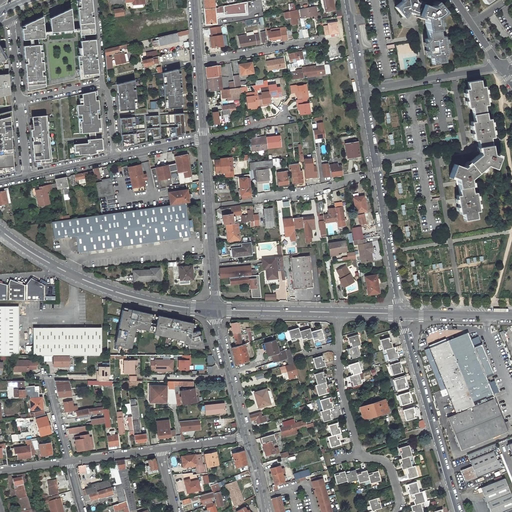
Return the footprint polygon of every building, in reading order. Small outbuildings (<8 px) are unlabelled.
[(91,0),(79,0),(77,1),(80,36),(95,34),(91,0)] [(216,3),(214,3),(214,0),(203,0),(204,9),(215,8),(215,5),(216,5),(216,3)] [(335,11),(333,0),(323,0),(326,12),(335,11)] [(401,0),(402,1),(395,7),(403,17),(408,12),(424,19),(428,38),(425,39),(428,58),(431,57),(432,64),(445,62),(444,55),(447,54),(444,36),(440,36),(437,18),(445,12),(437,2),(431,7),(415,1),(414,0),(401,0)] [(143,6),(143,1),(124,3),(124,8),(126,10),(142,8),(143,6)] [(215,8),(204,9),(205,24),(216,24),(216,20),(217,20),(217,18),(216,18),(215,12),(217,12),(225,12),(225,10),(224,10),(223,5),(219,6),(218,8),(215,8)] [(302,9),(300,9),(302,18),(314,15),(317,14),(317,12),(316,6),(307,8),(302,9)] [(123,8),(114,9),(114,16),(125,15),(125,11),(123,11),(123,8)] [(71,9),(50,19),(51,33),(73,31),(71,9)] [(296,18),(296,16),(299,15),(298,9),(283,12),(284,18),(291,17),(291,19),(296,18)] [(110,24),(115,24),(120,23),(120,20),(126,19),(125,16),(119,17),(120,19),(102,21),(103,24),(104,24),(105,27),(110,26),(110,24)] [(25,29),(22,29),(23,41),(45,39),(43,17),(25,25),(25,29)] [(328,25),(323,26),(324,34),(338,32),(337,22),(327,23),(328,25)] [(220,27),(210,28),(212,37),(212,41),(211,42),(212,48),(223,45),(220,27)] [(288,39),(286,29),(277,31),(277,32),(270,33),(270,31),(266,32),(267,36),(268,36),(269,41),(281,38),(281,41),(288,39)] [(179,42),(177,33),(158,38),(160,47),(179,42)] [(239,37),(240,46),(260,43),(259,35),(247,37),(247,35),(239,37)] [(0,68),(8,68),(8,65),(6,65),(6,60),(7,60),(6,40),(1,40),(1,42),(0,42),(0,68)] [(95,40),(80,41),(82,56),(78,56),(78,57),(82,56),(82,58),(80,58),(81,61),(78,61),(81,61),(81,70),(79,70),(80,80),(98,75),(95,40)] [(39,45),(24,47),(25,59),(27,59),(28,64),(25,64),(27,85),(30,84),(30,90),(30,91),(46,87),(45,76),(42,76),(42,71),(44,71),(45,71),(44,66),(41,66),(41,63),(44,63),(44,62),(41,62),(41,58),(43,58),(43,52),(40,52),(39,45)] [(108,55),(114,54),(116,65),(126,63),(123,53),(122,53),(121,51),(119,51),(119,49),(125,48),(124,45),(105,49),(105,56),(108,55)] [(303,59),(302,51),(289,54),(290,59),(298,58),(298,59),(299,59),(300,60),(303,59)] [(275,60),(266,61),(268,70),(285,67),(284,58),(276,60),(277,61),(275,62),(275,60)] [(254,72),(252,62),(247,63),(239,65),(241,75),(254,72)] [(206,67),(207,77),(217,76),(216,65),(206,67)] [(177,69),(162,73),(163,77),(165,76),(166,84),(163,84),(164,95),(167,95),(167,108),(180,107),(180,104),(182,104),(181,86),(179,87),(179,83),(179,80),(181,80),(180,72),(178,73),(177,69)] [(303,73),(303,70),(292,71),(293,75),(289,75),(290,80),(304,78),(304,75),(305,75),(305,73),(303,73)] [(0,75),(0,97),(11,95),(9,75),(0,75)] [(217,76),(207,77),(208,92),(219,90),(217,76)] [(117,85),(119,111),(133,109),(132,99),(136,99),(135,89),(133,90),(132,86),(135,85),(134,80),(117,85)] [(474,121),(471,121),(472,124),(470,125),(471,129),(472,129),(473,132),(471,133),(472,137),(474,137),(474,140),(477,139),(478,144),(480,154),(469,162),(468,161),(465,164),(466,165),(464,167),(457,165),(455,164),(450,176),(449,177),(453,179),(454,177),(457,178),(460,195),(456,196),(457,199),(455,199),(456,204),(458,203),(458,207),(457,207),(458,212),(459,211),(460,214),(463,214),(464,221),(477,218),(476,211),(479,211),(478,208),(480,208),(479,203),(477,204),(477,200),(478,199),(478,195),(476,196),(476,192),(472,193),(470,179),(481,170),(482,171),(485,168),(484,167),(487,165),(496,169),(500,157),(500,155),(496,154),(496,155),(493,154),(491,141),(490,137),(493,137),(493,133),(494,133),(494,129),(492,129),(491,125),(493,125),(492,121),(491,121),(490,118),(487,119),(485,104),(488,104),(487,101),(489,101),(488,96),(486,97),(486,93),(487,93),(487,88),(485,89),(485,85),(482,86),(480,80),(468,82),(469,88),(466,89),(466,92),(465,92),(465,96),(467,96),(468,100),(466,100),(467,104),(468,104),(469,107),(472,107),(474,121)] [(274,96),(277,96),(277,97),(278,97),(283,97),(281,88),(277,89),(277,85),(269,86),(271,97),(274,96)] [(291,86),(292,94),(298,93),(299,100),(307,99),(309,99),(307,85),(297,87),(297,86),(291,86)] [(235,88),(228,89),(223,90),(224,97),(229,97),(230,96),(230,94),(242,92),(241,87),(240,87),(235,88)] [(88,143),(74,145),(74,152),(78,152),(78,155),(89,154),(89,155),(103,152),(102,139),(96,139),(96,132),(98,132),(98,128),(101,128),(100,118),(97,119),(97,114),(97,110),(99,110),(97,91),(79,95),(79,100),(82,99),(83,105),(80,105),(77,105),(77,115),(81,115),(82,121),(78,122),(79,133),(89,133),(90,140),(87,140),(88,143)] [(272,103),(271,97),(270,94),(270,92),(262,93),(264,104),(272,103)] [(255,107),(255,108),(260,107),(258,95),(246,97),(248,108),(255,107)] [(299,106),(300,110),(300,115),(310,114),(309,104),(307,105),(307,99),(299,100),(297,101),(298,106),(299,106)] [(229,113),(236,112),(235,108),(222,110),(223,117),(229,116),(229,113)] [(12,112),(0,114),(0,174),(14,171),(11,140),(13,140),(12,132),(14,132),(12,112)] [(219,117),(218,117),(217,112),(212,113),(214,124),(221,123),(220,119),(219,117)] [(183,113),(168,114),(169,124),(176,123),(176,126),(169,127),(170,137),(184,134),(183,113)] [(159,139),(158,115),(146,116),(146,121),(151,120),(152,128),(146,128),(147,133),(152,132),(153,141),(159,139)] [(33,130),(31,130),(32,137),(33,137),(33,141),(34,145),(33,145),(34,162),(36,162),(37,166),(45,165),(44,162),(50,162),(51,162),(46,116),(32,117),(33,130)] [(122,148),(137,144),(136,133),(128,134),(128,131),(136,130),(135,117),(120,119),(122,148)] [(325,137),(323,123),(317,123),(318,130),(314,130),(315,139),(325,137)] [(251,139),(252,151),(267,149),(267,148),(266,137),(266,136),(261,137),(261,138),(251,139)] [(275,136),(266,137),(267,148),(281,147),(280,137),(275,137),(275,136)] [(346,144),(348,160),(358,159),(358,160),(360,159),(357,142),(346,144)] [(186,154),(174,157),(176,164),(177,170),(180,184),(192,182),(186,154)] [(221,171),(221,168),(220,163),(222,163),(229,162),(228,157),(220,158),(220,160),(215,161),(216,173),(223,172),(223,171),(221,171)] [(274,166),(273,159),(268,160),(248,162),(249,169),(256,169),(268,167),(274,166)] [(303,161),(305,178),(317,177),(316,166),(312,167),(311,159),(303,160),(303,161)] [(323,178),(330,177),(329,167),(328,163),(321,164),(323,178)] [(133,192),(146,190),(143,180),(146,179),(145,174),(142,174),(140,164),(128,167),(133,192)] [(177,170),(176,164),(168,165),(151,169),(155,188),(172,186),(169,172),(177,170)] [(293,183),(303,182),(301,172),(299,172),(298,164),(289,165),(289,172),(290,174),(292,173),(293,183)] [(329,167),(330,177),(343,175),(342,165),(338,166),(338,164),(334,165),(334,167),(329,167)] [(256,169),(258,181),(269,180),(268,167),(256,169)] [(287,169),(277,170),(279,185),(289,184),(288,177),(290,177),(290,174),(289,172),(287,172),(287,169)] [(93,171),(71,176),(72,185),(95,180),(95,179),(93,171)] [(234,179),(239,178),(240,196),(251,194),(249,177),(245,178),(244,175),(234,177),(234,179)] [(66,177),(54,180),(57,191),(63,189),(64,197),(70,196),(68,188),(66,177)] [(102,181),(95,183),(98,198),(115,195),(111,178),(102,180),(102,181)] [(37,207),(49,205),(47,198),(52,197),(50,185),(31,189),(32,196),(35,196),(37,207)] [(5,204),(10,203),(7,187),(4,188),(5,191),(0,191),(0,204),(1,205),(3,210),(6,210),(5,204)] [(169,192),(171,205),(185,203),(189,202),(187,190),(169,192)] [(367,211),(364,196),(354,198),(356,213),(367,211)] [(24,209),(30,207),(27,198),(21,199),(24,209)] [(59,221),(52,222),(54,239),(76,236),(78,253),(190,237),(185,203),(171,205),(63,220),(59,221)] [(242,214),(241,208),(238,208),(237,206),(231,206),(232,213),(238,212),(238,215),(242,214)] [(335,208),(337,222),(343,221),(341,207),(335,208)] [(272,208),(265,209),(266,221),(273,220),(272,208)] [(325,215),(326,223),(337,222),(335,208),(328,209),(329,214),(325,215)] [(235,223),(235,220),(235,218),(233,218),(232,214),(223,215),(224,225),(226,225),(235,223)] [(303,227),(304,238),(311,237),(310,230),(310,227),(315,226),(313,216),(302,217),(303,227)] [(303,227),(302,217),(293,219),(294,229),(303,227)] [(294,229),(293,219),(283,220),(285,236),(291,235),(291,241),(296,241),(294,229)] [(237,223),(235,223),(226,225),(228,237),(233,237),(234,240),(239,239),(237,223)] [(372,243),(366,244),(366,239),(358,240),(362,263),(371,262),(370,254),(372,253),(373,253),(372,243)] [(345,241),(328,244),(330,254),(337,253),(346,251),(345,241)] [(232,249),(233,257),(252,255),(250,242),(241,243),(242,248),(232,249)] [(356,252),(348,253),(348,256),(343,257),(343,260),(356,259),(356,252)] [(313,288),(310,256),(290,258),(293,290),(313,288)] [(263,268),(268,268),(269,280),(270,279),(270,280),(273,280),(273,279),(277,279),(276,258),(263,259),(263,268)] [(354,281),(346,266),(337,271),(341,279),(340,280),(344,287),(354,281)] [(186,279),(192,279),(191,267),(178,268),(179,281),(186,280),(186,279)] [(159,280),(158,268),(149,268),(149,270),(132,271),(133,281),(159,280)] [(255,275),(255,271),(250,271),(250,268),(229,270),(229,268),(220,269),(221,279),(229,278),(255,275)] [(378,274),(367,276),(368,285),(370,294),(381,293),(379,279),(380,279),(381,282),(383,282),(382,277),(378,277),(378,274)] [(246,282),(250,282),(250,283),(251,297),(260,297),(258,275),(255,275),(229,278),(230,285),(246,284),(246,282)] [(0,298),(48,300),(47,285),(31,278),(26,285),(11,280),(8,286),(0,283),(0,298)] [(0,355),(19,356),(19,306),(0,306),(0,355)] [(150,325),(152,313),(139,311),(138,313),(135,312),(135,310),(128,309),(127,311),(122,310),(119,329),(121,329),(118,342),(116,341),(116,345),(124,346),(124,348),(132,348),(136,328),(149,330),(150,325)] [(173,317),(158,315),(156,326),(155,331),(155,334),(185,340),(184,342),(188,342),(189,347),(205,347),(202,338),(200,338),(199,334),(201,333),(200,329),(193,331),(192,330),(194,322),(179,319),(179,321),(172,320),(173,317)] [(238,322),(230,324),(233,334),(238,333),(237,328),(239,328),(238,322)] [(101,328),(33,328),(34,355),(53,355),(68,355),(101,355),(101,328)] [(290,332),(293,343),(303,340),(301,332),(300,329),(290,332)] [(304,343),(314,340),(312,332),(311,329),(301,332),(303,340),(304,343)] [(326,339),(323,329),(312,332),(314,340),(315,342),(326,339)] [(493,373),(484,351),(482,352),(481,349),(483,348),(481,344),(474,347),(467,332),(429,349),(456,414),(447,418),(461,451),(508,431),(485,376),(493,373)] [(347,338),(350,348),(358,346),(361,345),(358,335),(347,338)] [(385,350),(392,348),(389,337),(379,340),(382,351),(385,350)] [(275,340),(264,343),(268,356),(272,355),(274,362),(287,358),(285,351),(279,352),(275,340)] [(247,347),(246,343),(232,347),(236,364),(248,361),(245,348),(247,347)] [(358,346),(350,348),(347,349),(350,360),(361,357),(358,346)] [(392,348),(385,350),(388,360),(398,357),(396,347),(392,348)] [(68,366),(68,355),(53,355),(53,366),(68,366)] [(328,365),(325,355),(314,358),(317,368),(328,365)] [(38,364),(38,360),(13,360),(14,371),(29,371),(29,369),(36,369),(36,367),(37,364),(38,364)] [(134,374),(133,367),(133,360),(123,361),(124,374),(134,374)] [(173,371),(173,360),(155,360),(155,361),(152,361),(151,362),(151,369),(152,370),(155,370),(155,371),(173,371)] [(182,360),(178,360),(178,369),(189,369),(188,365),(189,360),(182,360)] [(400,361),(389,365),(393,375),(403,372),(400,361)] [(352,376),(363,372),(359,362),(349,365),(352,376)] [(294,375),(298,374),(294,363),(280,367),(282,372),(287,371),(289,377),(294,375)] [(104,381),(106,381),(106,376),(109,376),(109,367),(99,367),(99,372),(99,376),(97,376),(97,381),(99,381),(104,381)] [(326,382),(328,382),(325,372),(315,375),(318,385),(326,382)] [(358,374),(352,376),(348,377),(351,387),(361,384),(358,374)] [(404,377),(394,380),(397,390),(407,387),(404,377)] [(23,381),(6,381),(7,386),(18,386),(18,389),(18,397),(25,397),(25,396),(23,381)] [(23,381),(25,396),(30,396),(30,398),(31,410),(42,409),(41,398),(38,398),(38,392),(34,392),(34,386),(29,387),(28,381),(23,381)] [(62,381),(55,381),(59,397),(71,396),(68,384),(62,385),(62,381)] [(178,385),(188,386),(188,381),(174,381),(175,391),(179,391),(178,385)] [(326,382),(318,385),(316,386),(318,396),(329,392),(326,382)] [(166,386),(150,386),(150,395),(153,395),(153,400),(162,400),(162,402),(166,402),(166,400),(169,400),(169,394),(166,394),(166,386)] [(265,389),(254,392),(256,400),(268,396),(265,389)] [(182,396),(180,396),(181,399),(183,399),(183,404),(192,403),(190,390),(181,391),(182,396)] [(409,392),(398,395),(401,405),(412,402),(409,392)] [(270,403),(268,396),(256,400),(258,406),(270,403)] [(330,408),(334,408),(330,397),(320,400),(323,411),(330,408)] [(360,407),(364,419),(388,411),(385,400),(360,407)] [(63,402),(65,412),(77,410),(77,406),(73,406),(72,401),(63,402)] [(219,413),(225,412),(224,404),(204,406),(205,415),(219,414),(219,413)] [(131,406),(132,417),(134,431),(139,430),(136,406),(131,406)] [(416,418),(413,407),(403,410),(406,421),(416,418)] [(330,408),(323,411),(320,412),(323,422),(334,419),(330,408)] [(77,411),(77,410),(65,412),(66,419),(78,417),(77,411)] [(87,410),(77,411),(78,417),(78,418),(88,416),(88,414),(87,410)] [(116,413),(119,434),(124,433),(122,415),(120,415),(120,412),(116,413)] [(261,416),(260,412),(249,415),(251,420),(255,419),(257,425),(263,424),(263,421),(266,420),(265,415),(261,416)] [(50,433),(45,414),(34,417),(40,436),(50,433)] [(176,436),(175,430),(170,430),(168,420),(156,421),(159,438),(161,438),(165,437),(176,436)] [(338,423),(328,426),(331,436),(338,434),(341,433),(338,423)] [(297,432),(295,427),(281,431),(283,436),(297,432)] [(134,433),(135,443),(146,441),(145,434),(140,435),(139,430),(134,431),(134,433)] [(271,438),(275,437),(274,433),(261,437),(266,455),(275,453),(271,438)] [(75,436),(78,450),(91,448),(88,434),(75,436)] [(108,436),(109,446),(118,445),(117,435),(115,435),(114,434),(111,434),(111,436),(108,436)] [(331,436),(328,437),(329,443),(328,443),(329,448),(341,445),(338,434),(331,436)] [(27,446),(14,448),(15,453),(17,453),(18,458),(34,456),(33,447),(30,439),(24,440),(25,444),(26,443),(27,446)] [(39,444),(40,455),(51,454),(50,443),(39,444)] [(397,448),(399,459),(407,456),(410,456),(407,445),(397,448)] [(247,464),(243,450),(232,453),(236,467),(247,464)] [(205,455),(207,467),(218,465),(215,451),(209,452),(209,454),(205,455)] [(498,468),(491,451),(467,461),(470,467),(459,471),(463,483),(498,468)] [(183,467),(195,466),(202,465),(201,454),(182,457),(183,467)] [(295,460),(293,454),(288,455),(283,457),(285,463),(295,460)] [(396,459),(399,469),(402,468),(410,466),(407,456),(399,459),(396,459)] [(126,500),(129,511),(135,510),(131,494),(130,495),(125,459),(116,460),(122,484),(123,490),(126,500)] [(147,472),(149,480),(152,479),(151,475),(158,472),(155,459),(145,461),(146,464),(144,465),(145,466),(142,467),(144,473),(147,472)] [(202,465),(195,466),(196,473),(207,472),(205,465),(202,465)] [(413,465),(410,466),(402,468),(405,479),(416,476),(413,465)] [(280,466),(270,469),(275,486),(277,485),(284,483),(282,474),(285,472),(283,468),(280,469),(280,466)] [(348,483),(359,480),(356,472),(356,469),(345,473),(347,481),(348,483)] [(368,472),(367,469),(356,472),(359,480),(360,482),(370,479),(368,472)] [(378,469),(368,472),(370,479),(371,482),(381,479),(378,469)] [(345,473),(344,470),(334,474),(337,484),(347,481),(345,473)] [(192,472),(184,473),(186,479),(184,480),(187,492),(200,488),(196,473),(192,474),(192,472)] [(313,487),(314,487),(315,489),(317,496),(318,502),(319,504),(320,506),(320,508),(321,511),(331,511),(322,476),(311,479),(313,487)] [(13,486),(17,499),(26,497),(22,483),(21,478),(17,479),(12,480),(13,486)] [(511,501),(503,479),(479,488),(488,511),(500,511),(511,507),(511,501)] [(109,480),(99,483),(100,485),(93,488),(92,486),(88,487),(89,489),(82,491),(83,495),(89,494),(109,487),(111,487),(109,480)] [(417,490),(414,480),(403,483),(406,494),(409,493),(417,490)] [(53,481),(46,483),(50,496),(57,494),(53,481)] [(226,484),(235,507),(242,503),(238,492),(239,492),(236,481),(226,484)] [(212,492),(213,494),(215,494),(218,507),(223,505),(223,502),(224,501),(223,495),(221,496),(218,483),(211,486),(212,492)] [(114,486),(115,488),(116,487),(117,492),(123,490),(122,484),(114,486)] [(89,494),(90,500),(111,494),(109,487),(89,494)] [(123,490),(117,492),(120,502),(126,500),(123,490)] [(418,501),(423,500),(420,490),(417,490),(409,493),(412,503),(418,501)] [(212,492),(200,495),(203,505),(212,503),(211,498),(214,497),(213,494),(212,492)] [(166,498),(159,500),(157,493),(152,494),(154,504),(167,501),(166,498)] [(378,507),(385,505),(382,495),(372,498),(375,508),(378,507)] [(284,511),(280,496),(271,498),(274,511),(284,511)] [(17,499),(21,511),(30,510),(26,497),(17,499)] [(128,511),(129,511),(126,500),(120,502),(112,505),(114,511),(123,508),(124,511),(128,511)] [(418,501),(412,503),(407,504),(409,511),(418,511),(421,511),(418,501)] [(63,507),(62,503),(54,506),(55,510),(52,510),(52,511),(61,511),(61,508),(63,507)]
